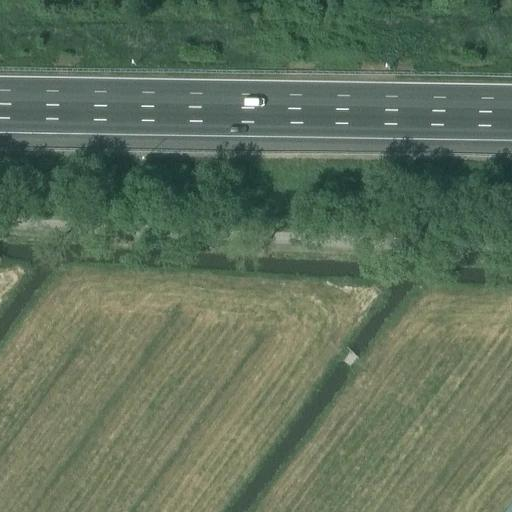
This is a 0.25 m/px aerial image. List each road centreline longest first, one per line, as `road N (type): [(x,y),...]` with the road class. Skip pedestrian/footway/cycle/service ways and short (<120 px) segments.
road 1 (unclassified): [(0,223),(511,250)]
road 2 (motorway): [(0,106),(511,115)]
